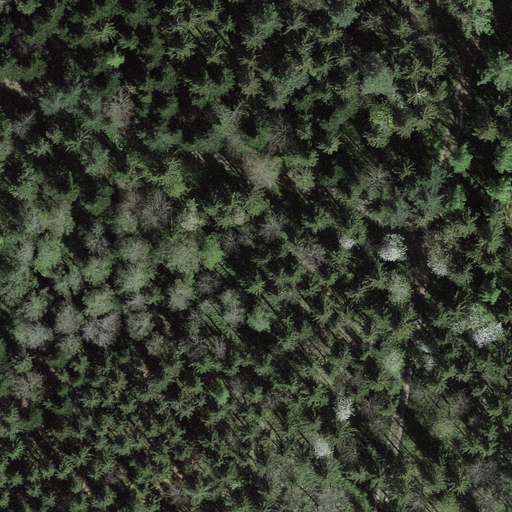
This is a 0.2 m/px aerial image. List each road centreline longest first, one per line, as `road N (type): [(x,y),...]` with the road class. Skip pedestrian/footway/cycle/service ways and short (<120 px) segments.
road 1 (track): [(483,0),(425,241),(380,511)]
road 2 (track): [(0,77),(425,241)]
